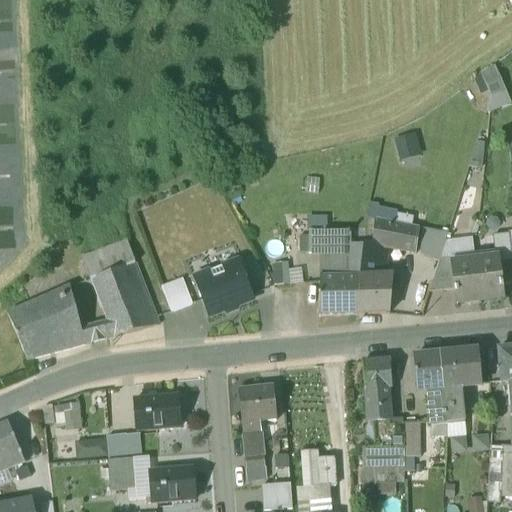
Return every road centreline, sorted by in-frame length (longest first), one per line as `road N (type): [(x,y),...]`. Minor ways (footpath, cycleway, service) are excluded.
road 1 (unclassified): [(215,356),(511,329)]
road 2 (unclassified): [(0,409),(79,374),(215,356)]
road 3 (residential): [(215,356),(226,511)]
